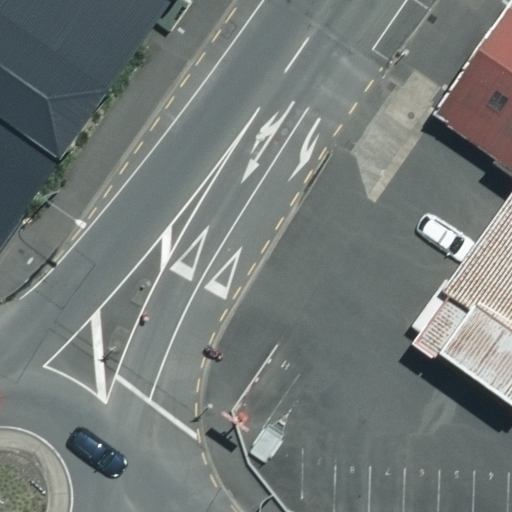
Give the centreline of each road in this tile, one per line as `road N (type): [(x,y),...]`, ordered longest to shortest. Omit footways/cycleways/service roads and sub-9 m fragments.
road 1 (tertiary): [(55,407),(336,0)]
road 2 (tertiary): [(55,407),(102,460),(107,511)]
